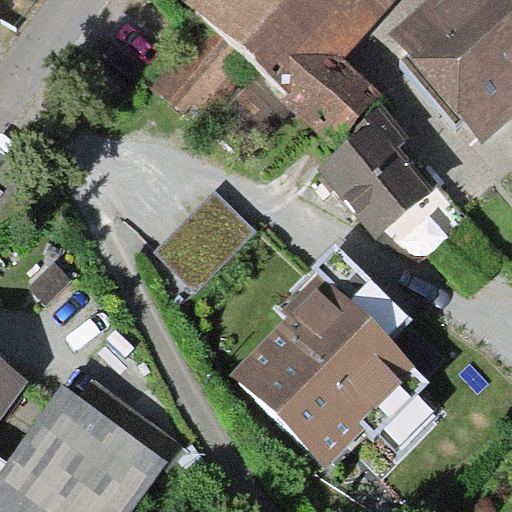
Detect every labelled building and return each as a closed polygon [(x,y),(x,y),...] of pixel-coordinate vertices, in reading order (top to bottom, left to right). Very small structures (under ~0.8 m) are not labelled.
[(396,0),(186,0),(182,6),(205,27),(155,82),(240,159),(286,109),(333,151),(382,97),(343,60),(396,0)] [(511,0),(430,0),(391,34),(485,140),(511,116),(511,0)] [(432,191),(397,149),(409,139),(383,107),(356,128),(361,134),(321,166),(377,235),(387,226),(414,259),(428,248),(464,293),(500,263),(438,187),(432,191)] [(256,233),(215,192),(154,252),(195,293),(256,233)] [(317,274),(282,308),(289,316),(230,375),(329,473),(367,435),(377,444),(380,441),(397,458),(442,414),(424,395),(435,384),(391,338),(412,318),(337,241),(310,267),(317,274)] [(0,418),(27,381),(0,362),(0,477),(10,464),(0,457),(0,418)] [(0,511),(129,511),(165,464),(132,439),(66,390),(10,464),(0,477),(0,511)]
